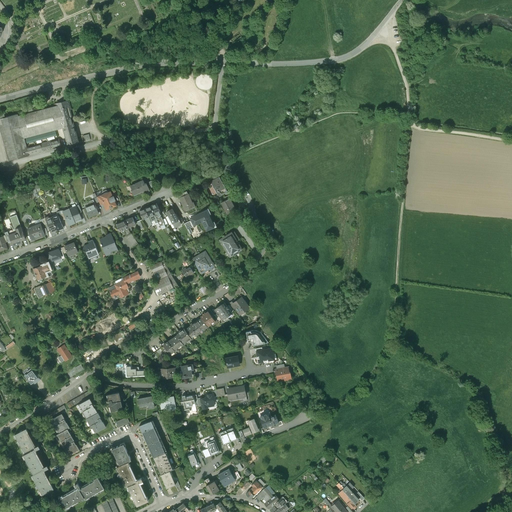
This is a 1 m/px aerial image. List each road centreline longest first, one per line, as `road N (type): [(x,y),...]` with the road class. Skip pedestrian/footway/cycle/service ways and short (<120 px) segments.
road 1 (residential): [(97,370),(146,347),(234,284),(262,247),(217,134),(221,62)]
road 2 (track): [(411,125),(387,344),(363,386),(298,420)]
road 3 (unclassified): [(0,100),(147,64),(221,62)]
road 4 (unclassified): [(221,62),(338,60),(367,41),(401,0)]
road 5 (unknown): [(409,117),(334,114),(225,159)]
road 6 (residential): [(0,259),(164,196)]
road 7 (residential): [(97,370),(108,381),(168,385),(249,372)]
road 8 (residential): [(163,505),(129,442),(87,453),(67,468)]
road 9 (residential): [(189,497),(196,477),(218,459),(298,420)]
